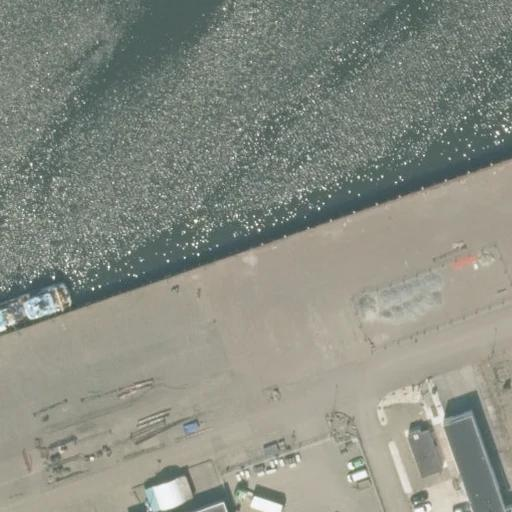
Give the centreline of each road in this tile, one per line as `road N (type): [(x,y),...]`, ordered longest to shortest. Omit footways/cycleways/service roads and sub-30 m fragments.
road 1 (unclassified): [(11,511),(353,392)]
road 2 (unclassified): [(511,337),(353,392)]
